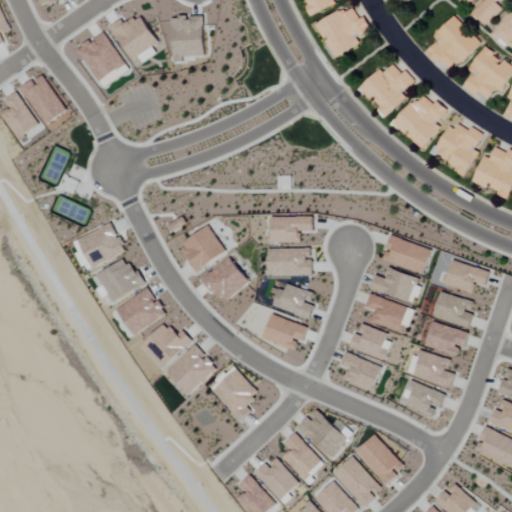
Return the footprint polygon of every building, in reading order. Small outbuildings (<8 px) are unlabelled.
[(61,0),(41,0),(45,8),(61,0)] [(337,5),(335,0),(305,0),(312,16),(337,5)] [(510,0),(486,0),(474,12),(485,24),(510,0)] [(0,45),(5,43),(1,34),(11,30),(0,4),(0,45)] [(373,29),(366,17),(360,20),(352,6),(317,25),(336,59),(361,45),(358,38),(373,29)] [(505,45),(511,36),(511,12),(493,34),(505,45)] [(157,54),(152,47),(159,43),(141,15),(125,25),(122,20),(113,26),(138,66),(157,54)] [(482,44),(456,17),(434,37),(439,41),(427,53),(437,64),(441,61),(452,72),(482,44)] [(205,56),(205,18),(173,18),(173,62),(183,62),(183,57),(205,56)] [(78,50),(101,83),(127,65),(104,32),(78,50)] [(511,78),(511,65),(504,61),(503,63),(493,56),(495,53),(485,46),(470,70),(474,73),(465,86),(489,102),(497,89),(503,93),(511,78)] [(388,117),(408,99),(404,93),(416,82),(407,72),(403,75),(394,65),(384,74),(381,70),(360,88),(371,101),(373,99),(388,117)] [(67,112),(44,75),(22,88),(45,125),(67,112)] [(5,100),(10,107),(1,114),(19,140),(40,125),(17,92),(5,100)] [(428,148),(441,126),(439,125),(448,109),(437,102),(436,104),(424,97),(418,107),(410,102),(394,129),(428,148)] [(485,136),(472,128),(470,132),(456,123),(435,156),(466,176),(481,153),(476,150),(485,136)] [(510,200),(511,195),(511,151),(509,150),(508,153),(496,149),(492,159),(484,157),(474,184),(488,189),(489,187),(498,190),(496,195),(510,200)] [(272,243),(302,243),(302,232),(314,232),(315,218),(272,217),(272,243)] [(92,268),(126,253),(113,224),(79,239),(92,268)] [(227,254),(210,227),(181,245),(198,272),(227,254)] [(433,251),(393,236),(384,260),(425,275),(433,251)] [(313,275),(313,249),(270,250),(270,275),(313,275)] [(251,281),(229,257),(204,281),(225,304),(251,281)] [(143,286),(129,258),(97,275),(112,303),(143,286)] [(477,284),(487,287),(491,272),(454,261),(446,286),(474,294),(477,284)] [(423,281),(391,269),(387,280),(377,276),(372,289),(415,305),(423,281)] [(274,308),(312,320),(316,307),(311,305),(315,294),(288,285),(286,291),(280,289),(274,308)] [(135,336),(167,315),(149,289),(117,309),(135,336)] [(470,327),(477,303),(442,293),(435,318),(470,327)] [(410,308),(371,295),(366,308),(375,311),(372,323),(402,333),(410,308)] [(309,328),(273,315),(265,339),(296,350),(299,341),(304,342),(309,328)] [(178,336),(166,324),(141,346),(163,370),(194,341),(184,331),(178,336)] [(470,333),(433,324),(427,348),(459,356),(461,347),(466,348),(470,333)] [(352,348),(386,360),(390,350),(385,348),(390,334),(364,325),(360,336),(356,335),(352,348)] [(218,369),(196,346),(168,373),(190,396),(218,369)] [(448,372),(451,361),(422,352),(415,376),(453,388),(457,375),(448,372)] [(384,369),(347,353),(341,367),(348,370),(344,379),(374,392),(384,369)] [(261,394),(239,370),(215,392),(242,421),(252,412),(247,406),(261,394)] [(501,397),(511,399),(511,372),(507,371),(501,397)] [(410,400),(407,407),(433,417),(437,407),(442,409),(447,396),(411,381),(405,398),(410,400)] [(511,431),(511,404),(503,402),(501,412),(495,411),(491,425),(511,431)] [(350,441),(320,410),(311,418),(310,417),(300,427),(331,459),(350,441)] [(511,439),(487,429),(476,452),(511,467),(511,439)] [(285,444),(291,451),(283,458),(305,481),(323,463),(296,434),(285,444)] [(407,466),(375,435),(357,454),(389,485),(407,466)] [(384,490),(354,457),(334,475),(364,508),(384,490)] [(256,474),(281,502),(300,484),(277,459),(269,467),(267,464),(256,474)] [(240,485),(247,493),(239,501),(249,511),(269,511),(277,505),(251,476),(240,485)] [(327,511),(358,511),(361,511),(335,483),(316,500),(327,511)] [(446,492),(437,502),(447,511),(477,511),(481,508),(457,486),(449,494),(446,492)] [(320,511),(311,503),(302,511),(320,511)]
